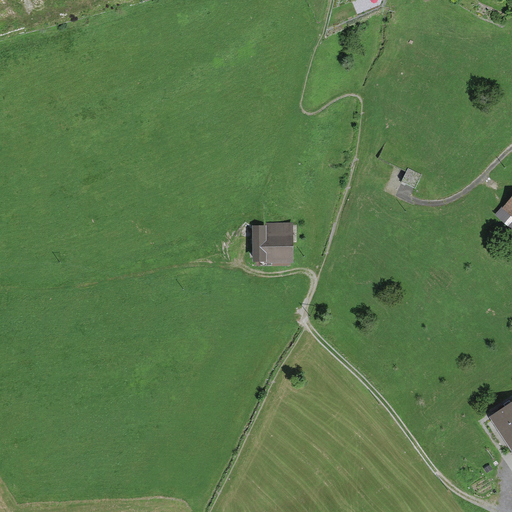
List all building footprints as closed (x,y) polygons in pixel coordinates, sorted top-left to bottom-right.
[(21,0),(27,12),(55,0),(21,0)] [(416,188),(422,175),(409,169),(403,183),(416,188)] [(511,194),(499,209),(511,220),(511,194)] [(294,264),(293,224),(252,225),(253,265),(294,264)] [(511,406),(492,419),(511,450),(511,406)]
